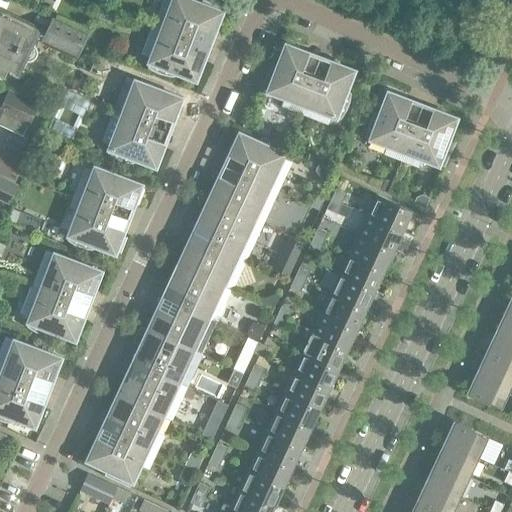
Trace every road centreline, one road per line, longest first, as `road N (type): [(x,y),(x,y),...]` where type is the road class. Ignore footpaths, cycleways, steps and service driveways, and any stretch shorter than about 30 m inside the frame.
road 1 (residential): [(25,511),(253,12),(269,0)]
road 2 (unclassified): [(345,511),(511,149)]
road 3 (residential): [(511,106),(269,0)]
